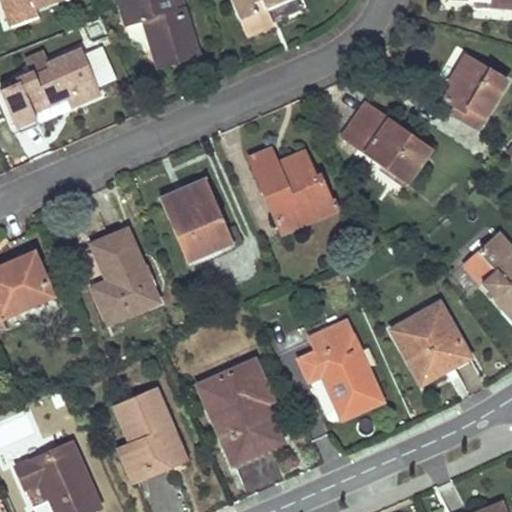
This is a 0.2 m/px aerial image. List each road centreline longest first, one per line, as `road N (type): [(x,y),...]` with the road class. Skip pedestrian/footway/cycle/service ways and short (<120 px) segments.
road 1 (residential): [(0,206),(346,55),(386,0)]
road 2 (residential): [(274,511),(511,398)]
